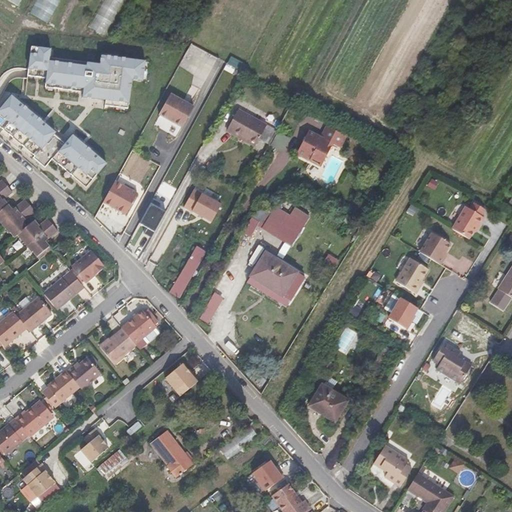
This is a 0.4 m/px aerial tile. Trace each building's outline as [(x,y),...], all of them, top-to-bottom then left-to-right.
[(39,0),(33,15),(51,24),(62,0),(39,0)] [(102,0),(87,27),(103,36),(123,0),(102,0)] [(51,49),(31,47),(27,76),(46,78),(45,87),(83,92),(82,97),(105,100),(105,106),(128,109),(132,79),(142,81),(145,61),(101,56),(100,64),(99,72),(86,71),(87,62),(49,57),(51,49)] [(100,64),(87,62),(86,71),(99,72),(100,64)] [(194,106),(172,93),(160,114),(183,127),(194,106)] [(11,95),(0,109),(0,126),(35,156),(33,158),(41,164),(48,156),(52,159),(86,187),(106,163),(84,145),(86,142),(83,139),(81,142),(73,135),(65,144),(54,134),(55,132),(45,124),(47,121),(44,118),(41,121),(11,95)] [(266,125),(277,131),(291,104),(282,100),(273,117),(271,115),(266,125)] [(259,139),(269,144),(277,131),(266,125),(239,110),(227,131),(244,140),(245,137),(257,144),(259,139)] [(326,126),(345,136),(347,132),(328,123),(326,126)] [(346,136),(345,136),(326,126),(321,136),(309,130),(297,154),(310,161),(312,158),(323,163),(333,144),(340,148),(346,136)] [(283,152),(290,138),(278,132),(271,146),(283,152)] [(255,146),(257,144),(245,137),(244,140),(255,146)] [(48,156),(41,164),(45,168),(52,159),(48,156)] [(321,166),(323,163),(312,158),(310,161),(321,166)] [(34,251),(39,256),(51,246),(46,241),(59,231),(53,225),(48,219),(36,229),(32,224),(28,227),(24,222),(36,212),(31,205),(26,199),(14,209),(10,204),(6,207),(1,202),(14,192),(8,186),(3,180),(0,182),(0,217),(1,219),(0,220),(6,226),(10,232),(11,231),(16,237),(19,234),(28,246),(33,252),(34,251)] [(115,182),(103,203),(126,216),(138,194),(115,182)] [(194,190),(184,208),(212,223),(221,205),(194,190)] [(349,208),(361,215),(366,206),(355,199),(349,208)] [(151,239),(166,213),(158,209),(161,204),(154,200),(140,225),(147,229),(144,235),(151,239)] [(263,228),(292,246),(311,216),(296,207),(291,215),(277,206),(263,228)] [(356,223),(361,215),(349,208),(345,215),(356,223)] [(453,230),(470,240),(475,232),(478,227),(480,228),(486,219),(467,208),(453,230)] [(432,233),(420,253),(441,265),(445,258),(443,257),(444,255),(450,244),(432,233)] [(41,259),(52,249),(53,249),(51,246),(39,256),(41,259)] [(169,292),(179,298),(206,252),(197,246),(169,292)] [(73,269),(70,271),(81,284),(84,281),(85,283),(105,267),(92,251),(72,267),(73,269)] [(266,253),(247,283),(287,307),(305,278),(266,253)] [(429,270),(411,259),(397,283),(417,295),(421,288),(419,286),(423,281),(429,270)] [(511,267),(499,289),(511,298),(511,267)] [(54,306),(57,310),(84,287),(81,284),(70,271),(43,293),(46,297),(54,306)] [(212,293),(200,321),(210,325),(222,297),(212,293)] [(27,328),(30,332),(52,314),(49,311),(54,306),(46,297),(41,301),(38,298),(17,316),(27,328)] [(419,310),(402,299),(390,319),(407,330),(408,330),(413,322),(412,321),(415,316),(419,310)] [(143,310),(121,328),(122,329),(135,345),(144,337),(148,343),(160,333),(155,328),(156,327),(155,325),(158,322),(148,310),(144,313),(143,310)] [(0,346),(2,344),(5,347),(27,328),(17,316),(13,312),(0,322),(0,346)] [(407,330),(390,319),(386,326),(403,336),(407,330)] [(123,356),(136,346),(135,345),(122,329),(107,342),(106,341),(99,346),(114,365),(124,357),(123,356)] [(444,343),(433,361),(439,365),(437,369),(461,384),(471,365),(458,358),(460,353),(444,343)] [(374,366),(386,373),(396,357),(384,349),(374,366)] [(323,353),(316,364),(325,370),(332,359),(323,353)] [(80,387),(82,390),(101,374),(98,370),(90,361),(87,358),(75,368),(74,366),(67,372),(80,387)] [(94,358),(90,361),(98,370),(102,367),(94,358)] [(188,371),(182,364),(165,378),(175,391),(183,384),(193,376),(188,371)] [(190,369),(188,371),(193,376),(183,384),(187,390),(199,381),(190,369)] [(67,372),(66,371),(48,386),(49,387),(42,392),(47,398),(52,404),(55,408),(61,402),(80,387),(67,372)] [(320,408),(318,412),(335,422),(348,401),(322,385),(311,402),(320,408)] [(22,414),(15,419),(29,435),(30,437),(35,433),(42,427),(54,417),(51,413),(44,405),(41,401),(23,415),(22,414)] [(44,405),(51,413),(54,411),(50,406),(47,402),(44,405)] [(309,406),(318,412),(320,408),(311,402),(309,406)] [(0,455),(0,456),(4,453),(6,455),(29,435),(15,419),(0,431),(0,455)] [(219,448),(227,459),(258,439),(250,427),(219,448)] [(100,435),(95,428),(83,438),(88,444),(81,450),(91,462),(108,448),(102,441),(98,436),(100,435)] [(192,464),(167,432),(151,444),(177,476),(192,464)] [(373,464),(387,473),(385,477),(400,487),(412,468),(406,465),(409,460),(385,446),(373,464)] [(107,475),(127,458),(120,450),(100,466),(107,475)] [(464,464),(455,458),(449,467),(458,473),(464,464)] [(252,473),(265,491),(284,478),(279,471),(278,472),(277,473),(273,468),(274,466),(270,461),(252,473)] [(47,470),(42,464),(30,473),(23,480),(27,485),(38,498),(55,483),(49,476),(45,471),(47,470)] [(426,468),(423,466),(418,474),(421,476),(426,468)] [(418,474),(408,490),(428,502),(423,510),(425,511),(443,511),(454,497),(421,476),(418,474)] [(288,484),(271,496),(282,511),(304,511),(310,508),(304,501),(302,503),(288,484)]
